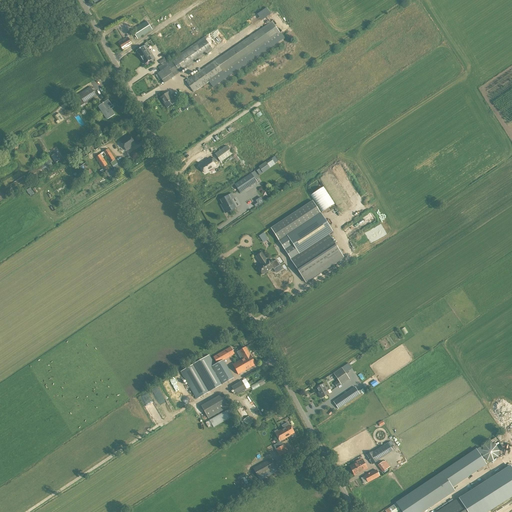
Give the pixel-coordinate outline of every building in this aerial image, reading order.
[(256,13),(261,20),(271,13),(266,7),(256,13)] [(244,10),(236,15),(239,19),(247,15),(244,10)] [(137,39),(152,29),(147,21),(132,30),(137,39)] [(272,21),(186,81),(194,93),(280,33),(272,21)] [(132,44),(128,37),(119,43),(123,50),(132,44)] [(213,49),(204,37),(171,60),(180,72),(213,49)] [(143,47),(136,51),(145,64),(151,60),(147,53),(149,51),(145,46),(143,47)] [(174,77),(167,67),(157,73),(164,83),(174,77)] [(78,94),(81,99),(80,99),(79,101),(77,101),(75,102),(75,103),(75,105),(76,106),(78,107),(78,108),(85,103),(96,95),(90,87),(78,94)] [(174,102),(168,93),(160,98),(166,108),(174,102)] [(112,106),(108,100),(99,106),(108,119),(115,114),(110,107),(112,106)] [(64,119),(59,113),(55,116),(57,118),(60,122),(64,119)] [(135,144),(125,129),(121,132),(125,138),(115,145),(121,154),(135,144)] [(232,154),(226,146),(215,154),(220,162),(232,154)] [(115,160),(108,149),(95,157),(102,168),(107,165),(103,157),(105,156),(110,163),(113,168),(116,166),(116,167),(118,165),(115,160)] [(58,152),(57,152),(56,152),(56,153),(51,156),(55,163),(61,159),(58,153),(58,152)] [(205,162),(200,166),(205,173),(215,166),(214,164),(217,162),(214,158),(211,160),(210,159),(207,161),(205,162)] [(266,162),(265,162),(258,167),(259,167),(256,169),(259,175),(262,173),(263,173),(275,164),(271,158),(266,162)] [(0,201),(53,166),(49,159),(0,190),(0,201)] [(93,173),(86,163),(79,168),(85,178),(93,173)] [(118,172),(116,168),(111,171),(113,176),(117,181),(119,179),(116,174),(118,172)] [(110,178),(113,176),(111,171),(109,169),(105,171),(110,178)] [(240,192),(257,181),(251,173),(234,184),(240,192)] [(52,184),(55,188),(65,181),(62,177),(52,184)] [(313,192),(310,194),(322,212),(334,203),(318,179),(308,185),(313,192)] [(234,198),(232,193),(220,199),(223,204),(220,205),(225,213),(236,207),(232,199),(234,198)] [(264,202),(261,198),(256,201),(257,202),(254,204),(255,206),(258,204),(259,205),(264,202)] [(278,240),(279,240),(321,213),(312,200),(270,228),(278,240)] [(321,213),(279,240),(290,258),(328,233),(332,230),(321,213)] [(306,282),(344,257),(328,233),(290,258),(306,282)] [(257,266),(262,274),(272,267),(273,269),(279,265),(276,259),(270,263),(267,259),(266,260),(261,253),(255,256),(261,264),(257,266)] [(234,354),(230,347),(213,357),(218,364),(221,362),(234,354)] [(237,352),(241,360),(232,364),(238,375),(256,364),(250,354),(250,355),(245,347),(237,352)] [(231,379),(221,362),(218,364),(215,365),(209,355),(180,371),(196,399),(231,379)] [(337,387),(341,385),(349,379),(342,368),(334,373),(338,380),(334,383),(337,387)] [(246,389),(242,381),(231,387),(235,395),(246,389)] [(328,391),(324,383),(317,387),(320,393),(319,394),(321,398),(329,394),(327,391),(328,391)] [(360,395),(354,387),(348,391),(347,390),(343,393),(344,394),(333,401),(339,409),(360,395)] [(145,402),(149,397),(145,393),(141,398),(145,402)] [(230,406),(223,393),(201,406),(208,419),(230,406)] [(256,419),(262,415),(253,400),(247,404),(256,419)] [(235,415),(231,408),(209,421),(213,427),(230,417),(235,415)] [(274,432),(279,441),(294,433),(290,425),(289,426),(287,423),(282,426),(283,429),(278,432),(277,430),(274,432)] [(280,443),(279,442),(273,446),(276,450),(279,456),(288,451),(285,445),(284,446),(281,442),(280,443)] [(372,452),(367,455),(372,465),(378,461),(377,460),(390,453),(393,451),(388,443),(385,445),(372,452)] [(496,445),(490,443),(485,445),(482,450),(483,456),(488,461),(493,461),(498,457),(499,451),(496,445)] [(487,465),(476,449),(396,503),(402,511),(423,511),(455,491),(452,488),(487,465)] [(275,467),(271,459),(253,468),(258,477),(262,475),(263,477),(267,474),(266,473),(275,467)] [(367,469),(362,459),(349,466),(355,475),(367,469)] [(390,467),(385,461),(384,462),(383,461),(377,465),(382,472),(390,467)] [(437,511),(484,511),(511,494),(511,466),(511,465),(460,498),(437,511)] [(379,475),(376,470),(373,472),(373,471),(364,476),(368,482),(379,475)]
